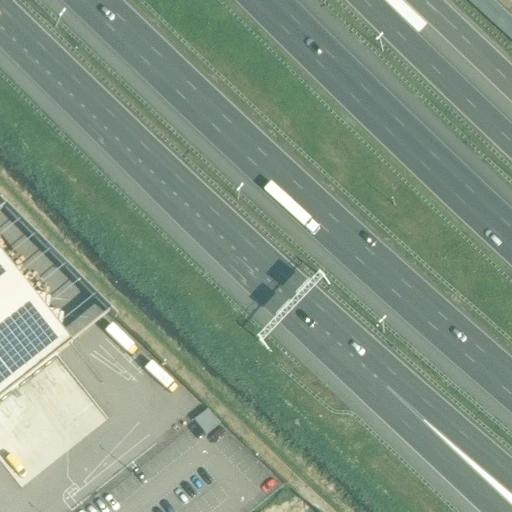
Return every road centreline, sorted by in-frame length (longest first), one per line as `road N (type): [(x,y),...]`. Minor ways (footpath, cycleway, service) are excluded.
road 1 (motorway): [(89,0),(511,384)]
road 2 (motorway): [(0,8),(395,376)]
road 3 (motorway): [(511,238),(266,0)]
road 4 (motorway): [(511,143),(365,0)]
road 5 (motorway): [(395,376),(511,511)]
road 6 (motorway): [(395,376),(511,473)]
road 7 (motorway): [(511,84),(420,0)]
